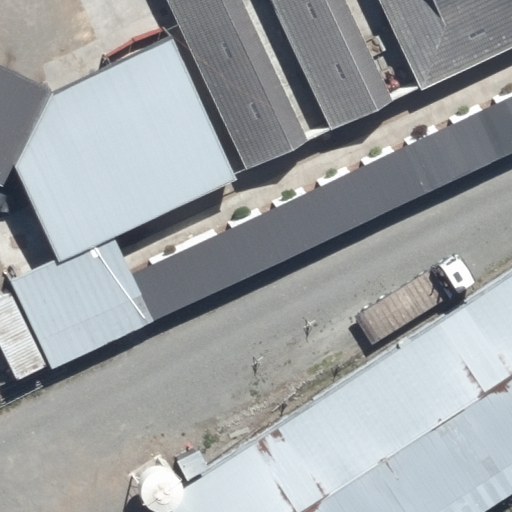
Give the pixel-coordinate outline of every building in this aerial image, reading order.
[(0,53),(0,168),(7,152),(53,245),(4,267),(47,360),(511,139),(511,0),(381,0),(418,76),(511,31),(511,79),(126,261),(107,224),(228,164),(159,15),(44,72),(0,53)] [(242,0),(166,0),(241,158),(303,129),(242,0)] [(345,0),(270,0),(326,118),(387,90),(345,0)] [(511,263),(154,495),(164,511),(464,511),(511,481),(511,263)] [(0,383),(21,373),(5,341),(0,343),(0,383)] [(152,452),(144,453),(137,458),(132,465),(132,474),(135,481),(141,487),(149,490),(158,489),(165,484),(169,476),(170,468),(167,460),(160,454),(152,452)]
